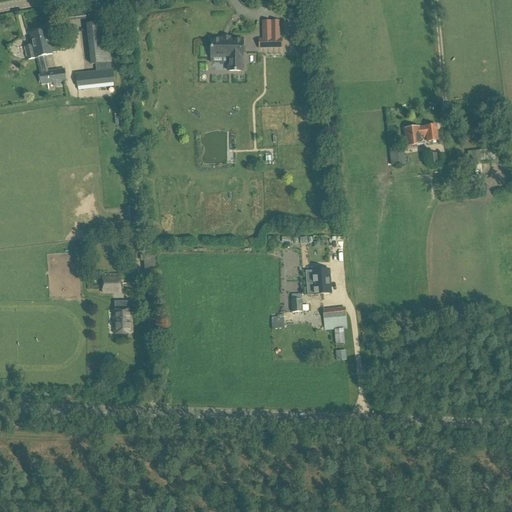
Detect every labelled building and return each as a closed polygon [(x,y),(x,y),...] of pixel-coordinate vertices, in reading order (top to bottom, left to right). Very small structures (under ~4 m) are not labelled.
[(87,19),(86,10),(67,11),(69,21),(87,19)] [(278,22),(263,22),(263,40),(259,40),(259,49),(282,48),(282,39),(278,39),(278,22)] [(95,65),(96,72),(111,70),(110,64),(112,63),(107,23),(86,25),(91,66),(95,65)] [(27,61),(36,59),(36,58),(45,56),(52,54),(47,31),(30,35),(33,45),(24,47),(27,61)] [(243,40),(211,39),(211,57),(228,58),(228,72),(241,72),(241,58),(243,58),(243,40)] [(45,56),(36,58),(36,59),(40,73),(39,75),(36,75),(37,84),(41,83),(41,86),(53,84),(53,87),(60,87),(60,83),(66,82),(64,69),(48,71),(45,59),(46,59),(45,56)] [(210,60),(210,74),(224,74),(224,60),(210,60)] [(111,70),(96,72),(77,74),(78,86),(114,82),(112,70),(111,70)] [(419,127),(404,129),(406,147),(421,145),(420,140),(421,140),(421,137),(423,136),(423,139),(426,138),(427,143),(438,141),(437,125),(424,126),(424,127),(419,128),(419,127)] [(495,150),(479,151),(479,161),(495,160),(495,150)] [(398,152),(390,153),(391,166),(400,165),(399,159),(398,154),(398,152)] [(437,153),(428,154),(430,165),(442,164),(441,156),(437,156),(437,153)] [(461,191),(460,182),(449,183),(451,192),(461,191)] [(291,250),(291,264),(299,264),(300,251),(291,250)] [(143,255),(146,279),(157,278),(154,254),(143,255)] [(308,296),(331,294),(329,270),(312,272),(313,282),(307,282),(308,296)] [(102,294),(121,294),(121,276),(102,277),(102,294)] [(302,312),(301,295),(291,295),(292,313),(302,312)] [(325,332),(347,330),(345,308),(323,310),(325,332)] [(113,334),(132,334),(132,311),(113,311),(113,334)] [(285,329),(283,315),(278,315),(279,317),(271,318),(272,330),(285,329)] [(336,345),(344,344),(344,334),(335,334),(336,345)] [(345,353),(338,353),(338,364),(346,364),(345,353)]
